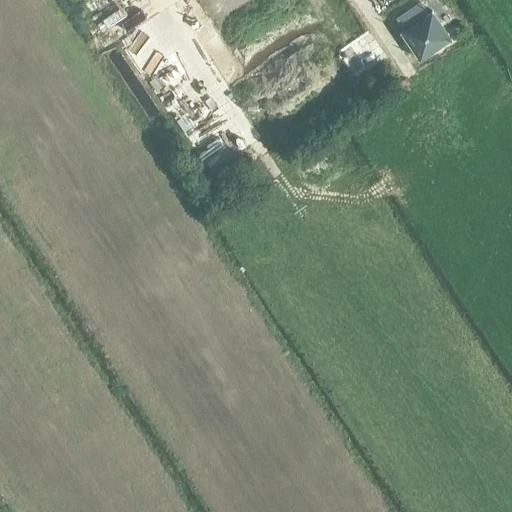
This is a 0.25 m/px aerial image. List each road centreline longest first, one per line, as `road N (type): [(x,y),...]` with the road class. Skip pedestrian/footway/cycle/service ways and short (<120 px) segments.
road 1 (track): [(303,215),(293,200),(363,200),(511,96)]
road 2 (track): [(293,200),(160,0)]
